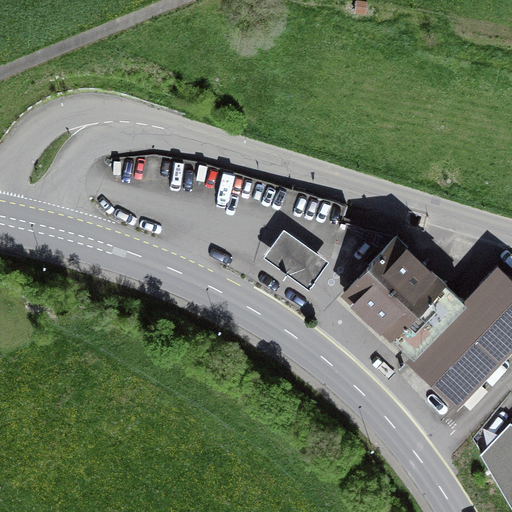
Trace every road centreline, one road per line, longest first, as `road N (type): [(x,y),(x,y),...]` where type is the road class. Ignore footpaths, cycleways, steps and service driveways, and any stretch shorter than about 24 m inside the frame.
road 1 (tertiary): [(511,234),(130,121),(86,125),(60,141),(16,222)]
road 2 (secondary): [(16,222),(150,263),(244,304),(351,384),(422,461),(454,511)]
road 3 (track): [(182,0),(0,74)]
